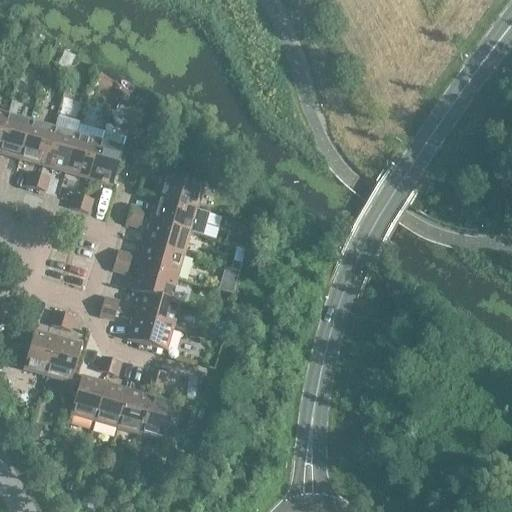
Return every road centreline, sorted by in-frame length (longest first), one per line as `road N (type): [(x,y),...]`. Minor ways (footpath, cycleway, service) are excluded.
road 1 (secondary): [(511,33),(411,172),(346,287)]
road 2 (residential): [(40,284),(49,303),(86,314),(102,342),(182,364)]
road 3 (secondary): [(318,409),(346,287)]
